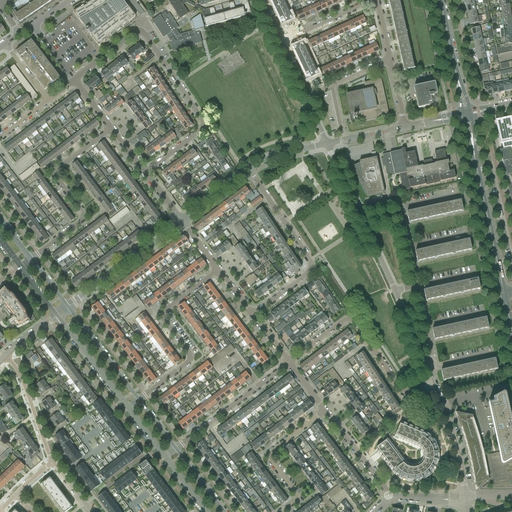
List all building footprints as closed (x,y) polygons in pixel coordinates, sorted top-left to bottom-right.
[(35,10),(36,12),(43,7),(42,5),(46,2),(47,4),(53,0),(15,0),(9,4),(15,12),(13,13),(20,23),(33,14),(32,12),(35,10)] [(85,0),(79,4),(72,8),(75,12),(73,13),(86,30),(85,31),(87,33),(88,33),(99,47),(100,46),(101,47),(112,38),(112,37),(117,33),(118,34),(125,29),(124,28),(129,24),(130,25),(141,16),(144,14),(147,12),(137,0),(85,0)] [(171,0),(169,2),(180,19),(188,13),(179,0),(171,0)] [(204,19),(206,27),(245,16),(245,15),(246,15),(246,14),(251,12),(251,13),(251,12),(250,9),(247,0),(240,0),(242,6),(235,8),(233,2),(228,3),(230,9),(215,14),(214,8),(209,9),(211,17),(204,19)] [(282,0),(270,0),(282,24),(293,19),(291,16),(290,17),(282,0)] [(324,0),(318,3),(322,11),(326,10),(325,9),(327,8),(324,0)] [(388,0),(392,17),(403,15),(403,14),(401,15),(397,0),(388,0)] [(318,3),(313,5),(316,13),(318,12),(319,13),(322,11),(318,3)] [(312,4),(307,6),(308,8),(311,16),(315,15),(315,14),(316,13),(313,5),(312,4)] [(308,8),(302,11),(306,18),(307,17),(308,18),(311,16),(308,8)] [(306,18),(302,11),(297,13),(296,13),(297,15),(298,16),(300,21),(301,21),(304,20),(304,19),(306,18)] [(172,51),(172,50),(174,50),(174,51),(177,51),(177,49),(201,42),(202,43),(199,32),(204,31),(203,28),(204,28),(200,15),(189,22),(192,31),(180,34),(176,29),(179,28),(175,21),(172,23),(169,18),(165,12),(152,21),(153,21),(164,37),(163,38),(168,35),(171,39),(169,40),(172,51)] [(359,18),(357,19),(360,26),(366,23),(362,16),(362,15),(358,17),(359,18)] [(392,17),(396,35),(406,33),(406,32),(405,32),(401,15),(403,15),(392,17)] [(477,16),(469,18),(470,24),(475,23),(481,22),(480,16),(477,17),(477,16)] [(355,19),(351,20),(355,28),(360,26),(357,19),(355,19)] [(348,23),(346,24),(349,31),(355,28),(351,20),(348,22),(348,23)] [(344,24),(340,25),(344,34),(345,33),(346,36),(351,34),(349,31),(346,24),(344,24)] [(337,28),(335,29),(339,36),(344,34),(340,25),(337,27),(337,28)] [(471,29),(472,35),(481,33),(479,27),(471,29)] [(333,29),(329,30),(333,39),(334,41),(340,39),(339,36),(335,29),(333,30),(333,29)] [(326,33),(324,34),(328,41),(329,44),(334,41),(333,39),(329,30),(326,32),(326,33)] [(396,35),(400,53),(411,50),(409,51),(405,33),(406,33),(396,35)] [(472,35),(474,41),(482,40),(481,33),(472,35)] [(322,34),(318,35),(322,44),(328,41),(324,34),(322,35),(322,34)] [(315,38),(313,39),(317,46),(322,44),(318,35),(315,37),(315,38)] [(503,45),(500,46),(500,48),(502,48),(504,48),(505,47),(508,47),(511,46),(511,45),(511,37),(504,38),(505,44),(503,44),(503,45)] [(313,39),(312,40),(311,39),(308,40),(308,41),(311,47),(311,49),(317,46),(313,39)] [(19,51),(17,53),(44,90),(55,82),(60,78),(53,69),(50,65),(45,58),(42,54),(37,47),(34,44),(31,40),(24,45),(25,46),(22,48),(22,47),(18,50),(19,51)] [(374,40),(368,43),(370,46),(373,53),(375,52),(375,53),(379,51),(378,51),(379,51),(375,43),(374,40)] [(474,41),(475,48),(483,46),(482,40),(474,41)] [(302,43),(293,47),(308,79),(318,74),(317,71),(315,72),(302,43)] [(139,44),(133,49),(138,55),(142,53),(142,54),(147,51),(144,47),(142,49),(139,44)] [(483,46),(475,48),(476,54),(485,52),(487,52),(488,52),(487,51),(486,45),(483,46)] [(370,46),(364,48),(368,56),(372,55),(371,54),(373,53),(370,46)] [(364,48),(359,51),(362,58),(364,57),(364,58),(368,56),(364,48)] [(127,53),(131,58),(129,59),(133,65),(134,64),(135,63),(134,61),(136,59),(135,58),(138,55),(133,49),(128,53),(127,53)] [(411,50),(400,53),(404,71),(415,69),(415,68),(413,69),(409,51),(411,51),(411,50)] [(359,51),(353,53),(357,62),(361,60),(360,59),(362,58),(359,51)] [(485,52),(476,54),(478,60),(486,58),(490,57),(489,51),(488,52),(487,52),(485,52)] [(353,53),(348,56),(351,63),(353,62),(353,63),(357,62),(353,53)] [(143,62),(145,64),(153,58),(152,55),(148,58),(143,62)] [(122,57),(117,61),(122,68),(125,65),(126,67),(129,65),(135,72),(137,70),(129,59),(126,61),(123,56),(122,56),(122,57)] [(341,56),(336,58),(337,61),(340,68),(342,68),(343,68),(346,67),(342,58),(341,56)] [(348,56),(342,58),(346,67),(350,65),(349,64),(351,63),(348,56)] [(478,60),(479,66),(487,64),(486,58),(478,60)] [(117,61),(112,65),(118,74),(124,70),(122,68),(117,61)] [(337,61),(332,63),(335,72),(339,70),(339,69),(340,68),(337,61)] [(332,63),(326,66),(330,73),(331,73),(332,73),(335,72),(332,63)] [(487,64),(479,66),(480,73),(489,71),(488,67),(490,67),(489,64),(487,64)] [(112,65),(107,69),(113,78),(118,74),(112,65)] [(326,66),(321,69),(321,70),(324,76),(325,77),(328,75),(328,74),(330,73),(326,66)] [(147,72),(150,77),(157,72),(154,67),(147,72)] [(7,68),(2,72),(6,77),(11,73),(7,68)] [(101,73),(104,78),(102,80),(106,85),(107,86),(109,84),(109,83),(114,79),(113,78),(107,69),(101,73)] [(150,77),(154,82),(161,78),(157,72),(150,77)] [(106,85),(102,80),(100,81),(96,76),(96,77),(86,85),(85,84),(85,85),(91,92),(98,100),(103,96),(99,90),(96,92),(94,89),(101,84),(103,87),(106,85)] [(154,82),(157,88),(164,83),(161,78),(154,82)] [(350,120),(351,124),(365,121),(376,119),(376,118),(389,116),(381,79),(373,80),(373,81),(368,82),(363,83),(365,91),(353,93),(353,91),(350,92),(350,94),(346,95),(350,114),(349,114),(350,118),(350,117),(351,120),(350,120)] [(502,81),(502,83),(504,91),(510,90),(508,82),(508,79),(502,81)] [(502,81),(496,82),(496,85),(498,93),(504,91),(502,83),(502,81)] [(492,94),(489,83),(489,82),(483,84),(485,95),(492,94)] [(492,82),(489,83),(492,94),(498,93),(496,85),(493,85),(492,82)] [(157,88),(153,90),(157,95),(159,94),(161,93),(168,88),(164,83),(157,88)] [(418,100),(416,101),(418,108),(426,107),(425,105),(429,104),(428,104),(432,104),(433,102),(433,101),(433,99),(435,99),(436,97),(435,94),(435,91),(436,91),(434,83),(414,87),(415,95),(417,95),(418,100)] [(161,93),(159,94),(162,99),(164,98),(171,93),(168,88),(161,93)] [(133,97),(130,92),(127,94),(124,96),(128,101),(133,97)] [(75,93),(70,97),(74,102),(79,98),(75,93)] [(164,98),(168,103),(175,99),(171,93),(164,98)] [(27,95),(22,98),(26,104),(31,100),(27,95)] [(117,100),(115,102),(119,108),(124,104),(123,103),(118,96),(116,98),(117,100)] [(70,97),(66,100),(70,106),(73,110),(78,106),(74,102),(70,97)] [(130,101),(126,104),(130,109),(140,102),(136,97),(134,98),(130,101)] [(22,98),(17,102),(21,107),(26,104),(22,98)] [(168,103),(162,107),(165,112),(170,108),(169,106),(171,108),(171,109),(178,104),(175,99),(168,103)] [(66,100),(61,104),(65,109),(70,106),(66,100)] [(109,105),(114,112),(119,108),(115,102),(113,100),(111,102),(113,104),(110,106),(109,105)] [(17,102),(13,106),(17,111),(21,107),(17,102)] [(140,102),(130,109),(134,114),(142,108),(144,107),(140,102)] [(61,104),(56,108),(60,113),(65,109),(61,104)] [(173,111),(175,114),(182,109),(178,104),(171,109),(168,111),(170,113),(173,111)] [(114,112),(109,105),(104,109),(109,116),(114,112)] [(13,106),(8,109),(12,115),(17,111),(13,106)] [(56,108),(51,111),(55,116),(60,113),(56,108)] [(134,114),(138,119),(145,113),(142,108),(134,114)] [(8,109),(3,113),(7,118),(12,115),(8,109)] [(175,114),(178,119),(185,115),(182,109),(175,114)] [(51,111),(47,115),(51,120),(55,116),(51,111)] [(138,119),(142,124),(149,119),(145,113),(138,119)] [(47,115),(42,118),(46,124),(51,120),(47,115)] [(178,123),(180,126),(189,120),(185,115),(178,119),(180,122),(178,123)] [(502,143),(503,149),(511,147),(511,116),(511,117),(495,120),(500,144),(502,143)] [(42,118),(37,122),(41,127),(43,130),(48,126),(46,124),(42,118)] [(168,118),(165,121),(167,123),(170,128),(171,127),(173,125),(170,121),(168,118)] [(149,119),(142,124),(146,130),(153,124),(149,119)] [(96,120),(91,123),(95,129),(100,125),(96,120)] [(180,126),(173,131),(177,136),(180,134),(178,131),(183,127),(185,130),(190,127),(190,128),(194,126),(191,122),(190,122),(189,120),(180,126)] [(37,122),(32,126),(36,131),(41,127),(37,122)] [(91,123),(86,127),(90,132),(95,129),(91,123)] [(84,125),(79,128),(81,131),(85,136),(90,132),(86,127),(84,125)] [(32,126),(27,129),(31,135),(36,131),(32,126)] [(27,129),(23,133),(27,138),(31,135),(27,129)] [(81,131),(76,134),(80,140),(85,136),(81,131)] [(140,136),(136,138),(139,142),(140,142),(145,138),(147,136),(147,135),(149,134),(147,131),(146,131),(145,132),(142,135),(140,136)] [(172,132),(166,135),(170,141),(176,137),(172,132)] [(23,133),(18,137),(22,142),(24,145),(29,141),(27,138),(23,133)] [(76,134),(72,138),(76,143),(80,140),(76,134)] [(166,135),(161,139),(165,145),(170,141),(166,135)] [(198,145),(197,145),(201,150),(203,148),(202,147),(207,144),(209,147),(215,143),(211,138),(210,136),(200,143),(198,145)] [(18,137),(13,140),(17,145),(22,142),(18,137)] [(160,137),(155,141),(160,149),(165,145),(161,139),(160,137)] [(72,138),(67,142),(71,147),(76,143),(72,138)] [(13,140),(8,144),(12,149),(17,145),(13,140)] [(98,145),(98,146),(95,148),(99,153),(101,151),(107,146),(103,141),(98,145)] [(150,145),(151,147),(155,152),(160,149),(155,141),(150,145)] [(67,142),(62,145),(66,151),(71,147),(67,142)] [(215,143),(209,147),(211,150),(211,151),(212,152),(218,148),(217,147),(218,146),(216,143),(215,144),(215,143)] [(12,149),(8,144),(3,147),(7,153),(12,149)] [(62,145),(57,149),(61,154),(66,151),(62,145)] [(150,145),(144,149),(146,151),(148,154),(147,155),(149,157),(150,156),(155,152),(151,147),(150,145)] [(101,151),(105,156),(111,151),(107,146),(101,151)] [(511,147),(503,149),(500,150),(502,159),(502,161),(502,162),(511,159),(511,147)] [(214,154),(216,157),(221,153),(218,148),(212,152),(213,154),(214,154)] [(398,151),(382,155),(383,159),(381,159),(382,165),(384,164),(385,167),(387,177),(399,174),(403,190),(405,190),(410,189),(410,188),(426,185),(440,182),(455,178),(454,170),(449,171),(449,170),(448,165),(448,164),(449,164),(448,160),(447,160),(446,160),(444,153),(445,153),(446,152),(445,149),(444,149),(434,151),(435,151),(438,162),(437,162),(435,163),(435,164),(433,164),(432,159),(423,161),(424,166),(423,166),(422,166),(418,167),(414,151),(406,153),(405,151),(405,148),(401,149),(401,151),(398,151)] [(57,149),(52,152),(56,158),(61,154),(57,149)] [(193,149),(188,153),(193,160),(200,154),(197,150),(195,151),(193,149)] [(105,156),(109,160),(114,156),(111,151),(105,156)] [(52,152),(48,156),(52,161),(56,158),(52,152)] [(188,153),(183,157),(188,163),(193,160),(188,153)] [(217,161),(218,162),(225,158),(221,153),(216,157),(218,160),(217,161)] [(48,156),(43,160),(47,165),(52,161),(48,156)] [(109,160),(112,165),(118,161),(114,156),(109,160)] [(183,157),(178,160),(182,166),(183,167),(188,163),(183,157)] [(367,197),(384,193),(376,157),(359,161),(360,163),(352,167),(365,196),(367,195),(367,197)] [(220,164),(222,167),(228,163),(225,158),(218,162),(220,164)] [(511,159),(502,162),(505,175),(506,175),(511,173),(511,159)] [(47,165),(43,160),(38,163),(42,169),(47,165)] [(178,160),(173,164),(177,170),(182,166),(178,160)] [(112,165),(116,170),(122,165),(118,161),(112,165)] [(71,166),(75,171),(80,167),(77,162),(71,166)] [(228,163),(222,167),(224,170),(224,171),(225,172),(231,168),(228,163)] [(173,164),(168,168),(172,174),(173,175),(176,173),(174,172),(177,170),(173,164)] [(116,170),(119,175),(125,170),(122,165),(116,170)] [(75,171),(79,176),(84,171),(80,167),(75,171)] [(168,168),(162,172),(164,174),(163,175),(166,179),(169,177),(172,182),(176,179),(173,175),(172,174),(168,168)] [(119,175),(123,180),(129,175),(125,170),(119,175)] [(79,176),(82,180),(88,176),(84,171),(79,176)] [(32,176),(36,181),(41,176),(38,172),(32,176)] [(211,174),(206,178),(212,185),(217,181),(215,178),(217,177),(214,172),(211,174)] [(123,180),(127,184),(133,180),(129,175),(123,180)] [(204,175),(199,179),(202,183),(207,188),(212,185),(206,178),(204,175)] [(36,181),(40,185),(45,181),(41,176),(36,181)] [(82,180),(86,185),(91,181),(88,176),(82,180)] [(5,181),(0,185),(0,188),(2,191),(9,186),(8,186),(11,184),(8,179),(5,181)] [(127,184),(130,189),(136,185),(133,180),(127,184)] [(40,185),(43,190),(49,186),(45,181),(40,185)] [(86,185),(90,190),(95,186),(91,181),(86,185)] [(207,188),(202,183),(197,187),(202,192),(207,188)] [(130,189),(134,194),(140,189),(136,185),(130,189)] [(191,189),(192,190),(197,196),(202,192),(197,187),(196,185),(191,189)] [(2,191),(6,196),(12,191),(9,186),(2,191)] [(43,190),(47,195),(52,191),(49,186),(43,190)] [(90,190),(93,195),(99,191),(95,186),(90,190)] [(244,188),(240,191),(244,196),(245,197),(247,200),(254,195),(252,192),(249,189),(247,190),(245,187),(244,188)] [(12,191),(6,196),(9,201),(16,196),(19,194),(15,189),(12,191)] [(134,194),(137,199),(143,194),(140,189),(134,194)] [(190,192),(187,194),(192,200),(197,196),(192,190),(191,189),(189,191),(190,192)] [(184,190),(179,194),(186,204),(192,200),(187,194),(186,193),(184,190)] [(47,195),(50,200),(56,195),(52,191),(47,195)] [(93,195),(97,199),(102,195),(99,191),(93,195)] [(240,191),(235,194),(239,200),(244,196),(240,191)] [(137,199),(141,204),(147,199),(143,194),(137,199)] [(235,194),(230,198),(235,205),(240,201),(239,200),(235,194)] [(50,200),(54,204),(59,200),(56,195),(50,200)] [(97,199),(100,204),(106,200),(102,195),(97,199)] [(9,201),(13,205),(19,200),(16,196),(9,201)] [(262,200),(260,197),(260,196),(250,204),(253,207),(262,200)] [(230,198),(225,202),(229,208),(230,209),(231,211),(236,207),(235,205),(234,204),(230,198)] [(141,204),(145,208),(151,204),(147,199),(141,204)] [(13,205),(17,210),(23,205),(19,200),(13,205)] [(54,204),(58,209),(63,205),(59,200),(54,204)] [(100,204),(104,209),(109,205),(106,200),(100,204)] [(461,200),(443,204),(445,215),(445,214),(462,210),(463,211),(461,200)] [(225,213),(230,209),(225,202),(220,206),(218,207),(223,213),(224,212),(225,213)] [(145,208),(148,213),(154,208),(151,204),(145,208)] [(443,204),(425,208),(427,219),(427,217),(444,214),(445,215),(443,204)] [(17,210),(20,215),(27,210),(23,205),(17,210)] [(58,209),(61,214),(67,210),(63,205),(58,209)] [(109,205),(104,209),(108,214),(110,216),(112,214),(112,215),(116,212),(114,209),(113,210),(109,205)] [(218,207),(213,211),(218,217),(223,213),(218,207)] [(148,213),(152,218),(158,213),(154,208),(148,213)] [(255,212),(258,217),(265,213),(262,208),(255,212)] [(427,219),(425,208),(407,212),(409,223),(409,221),(427,218),(427,219)] [(20,215),(24,220),(30,215),(27,210),(20,215)] [(61,214),(65,219),(70,214),(67,210),(61,214)] [(213,211),(208,215),(213,220),(214,222),(216,220),(215,219),(218,217),(213,211)] [(158,213),(152,218),(156,223),(162,218),(158,213)] [(258,217),(262,222),(268,218),(265,213),(258,217)] [(70,214),(65,219),(68,223),(74,219),(70,214)] [(24,220),(27,224),(34,220),(30,215),(24,220)] [(208,215),(203,218),(209,226),(214,222),(213,220),(208,215)] [(104,216),(99,220),(103,225),(108,221),(104,216)] [(34,220),(27,224),(31,229),(37,224),(40,222),(36,218),(34,220)] [(203,218),(198,222),(203,229),(209,226),(203,218)] [(263,225),(261,227),(262,229),(272,223),(268,218),(262,222),(263,225)] [(99,220),(94,223),(99,229),(103,225),(99,220)] [(198,222),(193,226),(198,233),(199,234),(204,230),(203,229),(198,222)] [(94,223),(90,227),(94,232),(99,229),(94,223)] [(272,223),(262,229),(265,234),(268,232),(275,228),(272,223)] [(31,229),(35,234),(41,229),(37,224),(31,229)] [(90,227),(85,231),(89,236),(94,232),(90,227)] [(268,232),(265,234),(267,237),(269,239),(271,237),(278,233),(275,228),(268,232)] [(35,234),(38,239),(45,234),(41,229),(35,234)] [(85,231),(80,234),(84,240),(89,236),(85,231)] [(138,231),(133,235),(138,241),(143,237),(138,231)] [(45,234),(38,239),(42,244),(51,237),(47,232),(45,234)] [(271,237),(275,242),(282,238),(278,233),(271,237)] [(80,234),(75,238),(79,243),(84,240),(80,234)] [(180,237),(178,239),(183,245),(188,241),(183,235),(182,234),(179,237),(180,237)] [(133,235),(128,238),(133,244),(138,241),(133,235)] [(75,238),(71,241),(75,247),(79,243),(75,238)] [(128,238),(124,242),(128,248),(133,244),(128,238)] [(275,242),(278,247),(285,243),(282,238),(275,242)] [(176,239),(173,242),(178,249),(183,245),(178,239),(177,240),(176,239)] [(469,240),(451,244),(453,254),(454,254),(453,253),(471,249),(471,250),(472,250),(469,240)] [(71,241),(66,245),(70,251),(75,247),(71,241)] [(227,241),(222,245),(227,251),(232,247),(227,241)] [(234,248),(238,253),(244,248),(247,246),(243,241),(234,248)] [(124,242),(119,245),(124,252),(128,248),(124,242)] [(171,245),(169,246),(174,252),(178,249),(173,242),(170,244),(171,245)] [(216,247),(217,248),(222,255),(227,251),(222,245),(221,243),(216,247)] [(280,250),(281,252),(288,248),(285,243),(278,247),(275,249),(276,252),(280,250)] [(451,244),(433,248),(435,258),(436,258),(435,257),(453,253),(453,254),(451,244)] [(66,245),(61,249),(65,254),(70,251),(66,245)] [(119,245),(114,249),(119,255),(124,252),(119,245)] [(167,246),(163,249),(169,256),(170,258),(175,255),(174,252),(169,246),(167,247),(167,246)] [(217,248),(216,247),(211,250),(217,258),(222,255),(217,248)] [(238,253),(242,258),(248,253),(244,248),(238,253)] [(283,256),(284,257),(291,252),(288,248),(281,252),(283,256)] [(435,258),(433,248),(415,251),(418,262),(417,261),(435,257),(435,258)] [(61,249),(56,252),(60,258),(63,261),(67,257),(65,254),(61,249)] [(114,249),(109,253),(114,259),(119,255),(114,249)] [(161,252),(159,253),(164,260),(169,256),(163,249),(160,251),(161,252)] [(60,258),(56,252),(51,256),(55,261),(60,258)] [(242,258),(245,262),(253,257),(249,252),(248,253),(242,258)] [(286,259),(288,262),(295,257),(291,252),(284,257),(283,258),(281,259),(283,261),(286,259)] [(109,253),(105,256),(109,262),(114,259),(109,253)] [(157,253),(154,256),(159,263),(164,260),(159,253),(158,254),(157,253)] [(105,256),(100,260),(104,266),(109,262),(105,256)] [(151,259),(149,260),(154,267),(159,263),(154,256),(151,258),(151,259)] [(245,262),(249,267),(256,261),(253,257),(245,262)] [(288,262),(286,263),(289,268),(291,267),(298,262),(295,257),(288,262)] [(201,258),(196,262),(201,269),(203,267),(203,268),(206,266),(206,265),(201,258)] [(100,260),(95,264),(100,270),(104,266),(100,260)] [(148,261),(144,263),(150,271),(154,267),(149,260),(148,261)] [(256,261),(249,267),(252,272),(256,269),(260,266),(256,261)] [(196,262),(191,266),(197,273),(200,271),(199,270),(201,269),(196,262)] [(298,262),(291,267),(294,272),(301,267),(298,262)] [(142,267),(140,268),(145,274),(150,271),(144,263),(141,266),(142,267)] [(95,264),(90,267),(95,273),(100,270),(95,264)] [(191,266),(186,269),(191,276),(193,275),(194,275),(197,273),(191,266)] [(90,267),(85,271),(90,277),(95,273),(90,267)] [(180,271),(182,273),(187,280),(190,278),(190,277),(191,276),(186,269),(185,267),(180,271)] [(138,268),(135,271),(140,278),(142,280),(146,276),(145,274),(140,268),(138,269),(138,268)] [(85,271),(81,275),(85,281),(90,277),(85,271)] [(132,274),(130,275),(135,282),(140,278),(135,271),(131,273),(132,274)] [(277,272),(272,276),(278,284),(283,280),(277,272)] [(182,273),(177,277),(182,283),(183,282),(184,283),(187,280),(182,273)] [(245,280),(247,284),(251,288),(256,284),(254,282),(258,280),(253,274),(245,280)] [(81,275),(76,278),(81,284),(85,281),(81,275)] [(128,276),(125,278),(131,285),(135,282),(130,275),(129,276),(128,276)] [(270,278),(268,280),(268,281),(273,287),(278,284),(272,276),(271,275),(269,276),(270,278)] [(177,277),(172,280),(178,288),(181,285),(180,284),(182,283),(177,277)] [(81,284),(76,278),(71,282),(76,288),(81,284)] [(122,281),(121,282),(126,289),(131,285),(125,278),(122,280),(122,281)] [(315,285),(317,289),(324,284),(319,278),(306,286),(310,291),(312,289),(311,288),(315,285)] [(478,279),(460,283),(462,293),(462,292),(480,288),(480,290),(480,289),(478,279)] [(172,280),(167,284),(172,290),(174,289),(174,290),(178,288),(172,280)] [(268,281),(263,285),(268,291),(273,287),(268,281)] [(119,283),(116,285),(121,292),(126,289),(121,282),(119,284),(119,283)] [(203,288),(207,293),(213,288),(212,286),(213,286),(211,283),(210,283),(203,288)] [(262,283),(257,287),(259,288),(263,295),(268,291),(263,285),(262,283)] [(460,283),(442,287),(444,297),(444,296),(461,292),(462,293),(460,283)] [(0,306),(1,306),(2,307),(4,305),(13,317),(11,319),(12,320),(9,322),(11,325),(13,323),(17,328),(35,319),(30,309),(17,292),(8,284),(0,292),(0,306)] [(167,284),(163,288),(168,295),(171,292),(172,290),(167,284)] [(319,292),(320,294),(327,289),(324,284),(317,289),(319,292)] [(113,288),(111,290),(116,296),(121,292),(116,285),(112,288),(113,288)] [(444,297),(442,287),(424,290),(426,301),(426,300),(443,296),(444,297)] [(163,288),(158,291),(163,298),(164,296),(165,297),(168,295),(163,288)] [(207,293),(211,298),(218,292),(215,289),(215,290),(213,288),(207,293)] [(263,295),(259,288),(254,292),(259,298),(263,295)] [(304,288),(299,292),(304,298),(309,294),(304,288)] [(322,295),(324,299),(330,294),(327,289),(320,294),(321,296),(322,295)] [(116,296),(111,290),(110,291),(109,290),(106,293),(111,300),(116,296)] [(158,291),(153,295),(158,302),(162,300),(161,299),(163,298),(158,291)] [(151,292),(146,296),(148,298),(153,305),(155,304),(158,302),(153,295),(151,292)] [(214,302),(221,298),(219,296),(220,295),(218,292),(211,298),(214,302)] [(299,292),(294,296),(299,302),(304,298),(299,292)] [(325,302),(327,304),(333,299),(330,294),(324,299),(326,302),(325,302)] [(294,296),(289,299),(294,305),(299,302),(294,296)] [(153,305),(148,298),(143,302),(148,309),(149,309),(152,307),(152,306),(153,305)] [(214,302),(211,304),(215,309),(218,307),(225,302),(223,299),(222,299),(221,298),(214,302)] [(289,299),(285,303),(289,309),(294,305),(289,299)] [(328,305),(330,309),(337,304),(333,299),(327,304),(328,306),(328,305)] [(146,309),(140,301),(135,304),(138,308),(146,309)] [(94,311),(95,312),(102,307),(98,302),(91,308),(92,308),(91,308),(93,311),(94,311)] [(181,311),(182,312),(188,307),(184,302),(178,307),(178,308),(177,308),(180,311),(181,311)] [(218,307),(221,312),(228,307),(227,305),(225,302),(218,307)] [(285,303),(280,306),(284,313),(286,314),(291,311),(289,309),(285,303)] [(337,304),(330,309),(332,312),(333,314),(340,310),(337,304)] [(280,306),(275,310),(280,316),(281,318),(286,315),(286,314),(284,313),(280,306)] [(96,315),(98,318),(105,312),(102,307),(95,312),(96,314),(96,315)] [(182,315),(185,318),(192,312),(188,307),(182,312),(183,314),(182,315)] [(225,317),(232,311),(230,308),(229,309),(228,307),(221,312),(225,317)] [(280,316),(275,310),(270,314),(271,315),(266,318),(269,323),(274,319),(275,320),(280,316)] [(225,317),(221,320),(225,324),(228,321),(229,322),(235,317),(234,315),(235,314),(232,311),(225,317)] [(101,320),(103,322),(109,317),(105,312),(98,318),(100,321),(101,320)] [(188,320),(189,322),(196,317),(192,312),(185,318),(187,321),(188,320)] [(137,318),(141,323),(148,318),(146,316),(147,316),(145,313),(144,313),(137,318)] [(323,314),(318,318),(323,324),(328,320),(323,314)] [(317,315),(312,319),(314,321),(318,328),(323,324),(318,318),(317,315)] [(103,324),(105,327),(113,322),(112,322),(109,317),(103,322),(104,324),(103,324)] [(189,324),(192,327),(199,322),(196,317),(189,322),(190,323),(189,324)] [(229,322),(232,326),(240,321),(237,318),(236,318),(235,317),(229,322)] [(141,323),(145,328),(152,322),(150,319),(149,319),(148,318),(141,323)] [(486,318),(468,322),(470,332),(471,332),(470,331),(488,327),(488,328),(489,328),(486,318)] [(307,323),(309,325),(314,331),(318,328),(314,321),(312,319),(307,323)] [(232,326),(236,331),(242,326),(241,325),(242,324),(240,321),(232,326)] [(108,330),(110,332),(116,327),(113,322),(105,327),(108,330)] [(145,328),(149,332),(155,327),(154,326),(155,325),(152,322),(145,328)] [(195,330),(196,331),(203,326),(199,322),(192,327),(194,330),(195,330)] [(468,322),(450,326),(452,336),(453,336),(452,335),(470,331),(470,332),(468,322)] [(309,325),(304,329),(309,335),(314,331),(309,325)] [(197,334),(199,337),(206,331),(203,326),(196,331),(198,333),(197,334)] [(236,331),(233,333),(237,338),(240,336),(247,330),(245,327),(244,328),(243,326),(236,331)] [(452,336),(450,326),(432,330),(434,340),(435,340),(434,339),(452,335),(452,336)] [(110,334),(113,337),(120,331),(116,327),(110,332),(111,333),(110,334)] [(152,337),(159,332),(157,328),(156,329),(155,327),(149,332),(152,337)] [(303,327),(298,330),(299,332),(304,339),(309,335),(304,329),(303,327)] [(240,336),(243,341),(250,336),(249,334),(247,330),(240,336)] [(342,333),(347,340),(348,341),(355,336),(351,331),(349,332),(347,330),(343,334),(342,333)] [(116,339),(117,341),(124,336),(120,331),(113,337),(115,340),(116,339)] [(202,339),(204,341),(210,336),(206,331),(199,337),(202,340),(202,339)] [(152,337),(149,339),(153,344),(162,337),(161,335),(162,335),(159,332),(152,337)] [(299,332),(295,336),(299,342),(304,339),(299,332)] [(338,337),(342,343),(347,340),(342,333),(342,334),(338,337)] [(293,334),(288,337),(290,340),(294,346),(299,342),(295,336),(293,334)] [(118,343),(120,346),(127,341),(124,336),(117,341),(118,343)] [(204,343),(207,346),(214,341),(210,336),(204,341),(205,342),(204,343)] [(243,341),(241,343),(244,348),(247,346),(254,340),(252,337),(251,337),(250,336),(243,341)] [(162,337),(153,344),(157,348),(159,346),(159,347),(167,341),(164,338),(164,339),(162,337)] [(333,340),(338,347),(342,343),(338,337),(337,337),(338,337),(333,341),(333,340)] [(44,344),(47,348),(57,342),(55,340),(53,341),(51,338),(44,344)] [(247,346),(250,350),(257,345),(256,344),(256,343),(254,340),(247,346)] [(328,344),(333,350),(333,351),(338,348),(338,347),(337,346),(333,340),(333,341),(328,344)] [(123,349),(124,351),(131,346),(127,341),(120,346),(122,350),(123,349)] [(159,347),(163,351),(170,346),(168,345),(169,344),(167,341),(159,347)] [(210,349),(211,350),(217,345),(214,341),(207,346),(209,349),(210,349)] [(47,348),(51,353),(58,347),(56,345),(58,343),(57,342),(47,348)] [(131,346),(124,351),(126,352),(125,353),(127,356),(134,350),(137,348),(133,344),(131,346)] [(323,348),(328,354),(329,355),(331,353),(330,353),(333,350),(328,344),(328,345),(324,348),(323,348)] [(217,345),(211,350),(212,352),(211,353),(214,356),(221,350),(217,345)] [(250,350),(254,355),(261,350),(259,346),(258,347),(257,345),(250,350)] [(163,351),(167,356),(174,351),(171,348),(170,346),(163,351)] [(51,353),(54,357),(63,350),(62,348),(60,350),(58,347),(51,353)] [(323,348),(319,352),(323,358),(328,354),(323,348)] [(54,357),(57,361),(64,356),(63,353),(64,352),(63,350),(54,357)] [(130,359),(132,360),(138,355),(134,350),(127,356),(130,359)] [(254,355),(258,360),(264,355),(263,353),(264,353),(261,350),(254,355)] [(31,352),(25,357),(28,361),(29,360),(30,361),(29,362),(27,363),(32,377),(37,375),(35,367),(39,364),(43,361),(38,354),(35,351),(32,353),(31,352)] [(167,356),(165,357),(169,362),(170,361),(177,356),(175,354),(176,354),(174,351),(167,356)] [(314,355),(320,363),(324,359),(323,358),(319,352),(319,351),(318,352),(319,352),(314,355)] [(353,358),(357,364),(357,363),(359,362),(366,357),(363,353),(363,352),(362,352),(358,355),(356,356),(356,357),(353,358)] [(132,362),(135,366),(142,360),(138,355),(132,360),(133,362),(132,362)] [(264,355),(258,360),(261,365),(268,360),(269,359),(266,356),(265,357),(264,355)] [(321,364),(320,363),(314,355),(309,359),(314,365),(316,368),(321,364)] [(57,361),(60,366),(70,359),(68,357),(66,358),(64,356),(57,361)] [(177,356),(170,361),(174,366),(181,361),(181,360),(179,357),(178,358),(177,356)] [(357,363),(357,364),(360,369),(362,367),(369,362),(366,358),(366,357),(359,362),(357,363)] [(405,357),(396,363),(401,372),(411,365),(405,357)] [(60,366),(64,370),(71,364),(69,362),(71,361),(70,359),(60,366)] [(304,362),(309,369),(314,365),(309,359),(305,363),(304,362)] [(495,359),(477,363),(479,374),(479,372),(497,368),(497,370),(498,370),(495,359)] [(138,368),(139,370),(145,365),(142,360),(135,366),(137,369),(138,368)] [(204,364),(203,366),(208,372),(212,368),(207,362),(207,361),(204,363),(204,364)] [(347,361),(344,364),(349,370),(351,368),(352,368),(347,361)] [(309,369),(304,362),(304,363),(300,366),(299,366),(305,374),(310,370),(309,369)] [(362,367),(360,369),(363,374),(366,372),(373,367),(372,367),(369,363),(370,362),(369,362),(362,367)] [(145,365),(139,370),(140,372),(139,372),(142,375),(149,370),(147,367),(149,365),(147,363),(145,365)] [(477,363),(459,367),(462,377),(461,376),(479,372),(479,374),(477,363)] [(64,370),(67,374),(76,367),(75,365),(73,367),(71,364),(64,370)] [(200,366),(197,368),(203,376),(208,372),(203,366),(201,367),(200,366)] [(67,374),(70,379),(78,373),(76,371),(78,369),(76,367),(67,374)] [(373,367),(366,372),(369,377),(376,372),(372,368),(373,367)] [(462,377),(459,367),(441,371),(443,381),(444,381),(443,380),(461,376),(461,378),(462,377)] [(195,372),(193,373),(198,379),(203,376),(197,368),(194,371),(195,372)] [(145,378),(146,379),(153,374),(149,370),(142,375),(144,378),(145,378)] [(245,372),(240,375),(245,382),(247,381),(248,381),(251,379),(250,378),(245,372)] [(376,372),(369,377),(372,382),(379,377),(376,373),(376,372)] [(70,379),(74,383),(83,376),(81,374),(79,375),(78,373),(70,379)] [(191,373),(188,376),(193,383),(198,379),(193,373),(191,374),(191,373)] [(153,374),(146,379),(147,381),(147,382),(149,385),(150,384),(156,379),(153,374)] [(240,375),(236,379),(241,386),(244,384),(244,383),(245,382),(240,375)] [(289,375),(284,379),(289,385),(294,381),(289,375)] [(74,383),(77,387),(84,382),(82,379),(84,378),(83,376),(74,383)] [(185,379),(183,380),(188,387),(193,383),(188,376),(185,378),(185,379)] [(39,390),(39,391),(47,385),(43,380),(45,379),(43,377),(38,380),(40,383),(35,386),(37,388),(36,389),(38,391),(39,390)] [(372,382),(371,383),(374,388),(383,382),(382,382),(379,378),(379,377),(372,382)] [(236,379),(231,383),(236,389),(237,388),(238,389),(241,386),(236,379)] [(284,379),(279,382),(284,388),(289,385),(284,379)] [(317,379),(312,383),(315,387),(320,384),(318,381),(317,379)] [(181,381),(178,383),(184,390),(186,393),(190,389),(188,387),(183,380),(182,381),(181,381)] [(333,380),(328,384),(334,391),(339,387),(337,385),(335,382),(333,380)] [(77,387),(80,391),(89,384),(88,383),(86,384),(84,382),(77,387)] [(279,382),(275,386),(279,392),(284,388),(279,382)] [(374,388),(372,389),(375,394),(378,393),(379,392),(386,387),(385,387),(382,383),(383,382),(374,388)] [(176,386),(174,387),(179,394),(184,390),(178,383),(175,385),(176,386)] [(231,383),(226,386),(232,394),(235,391),(234,390),(236,389),(231,383)] [(5,384),(0,388),(0,395),(4,401),(8,398),(13,395),(12,395),(5,385),(6,384),(5,384)] [(80,391),(83,396),(91,390),(89,388),(91,386),(89,384),(80,391)] [(323,387),(324,389),(329,395),(334,391),(328,384),(327,384),(323,387)] [(39,391),(38,391),(40,393),(41,393),(42,395),(43,395),(47,392),(48,394),(53,390),(56,388),(55,387),(54,386),(51,388),(50,389),(47,385),(39,391)] [(340,389),(344,394),(350,390),(346,385),(340,389)] [(226,386),(221,390),(226,396),(228,395),(229,396),(232,394),(226,386)] [(275,386),(270,390),(274,396),(279,392),(275,386)] [(172,388),(169,390),(174,398),(179,394),(174,387),(172,389),(172,388)] [(386,387),(379,392),(382,397),(389,392),(386,388),(386,387)] [(329,395),(324,389),(319,393),(324,399),(329,395)] [(45,408),(53,402),(49,397),(55,393),(53,390),(48,394),(46,395),(48,398),(41,403),(43,405),(42,406),(44,408),(45,408)] [(83,396),(87,400),(96,393),(94,391),(92,393),(91,390),(83,396)] [(166,393),(164,395),(169,401),(171,403),(176,400),(174,398),(169,390),(165,393),(166,393)] [(221,390),(217,394),(222,401),(225,398),(226,396),(221,390)] [(270,390),(265,393),(270,399),(274,396),(270,390)] [(344,394),(348,399),(354,395),(350,390),(344,394)] [(389,392),(382,397),(383,399),(382,399),(385,403),(386,402),(393,397),(392,397),(389,393),(389,392)] [(96,393),(87,400),(90,404),(97,399),(95,396),(97,395),(96,393)] [(265,393),(260,397),(265,403),(270,399),(265,393)] [(354,395),(348,399),(351,404),(357,400),(360,397),(357,393),(354,395)] [(511,425),(505,395),(505,394),(504,393),(503,393),(502,393),(493,398),(494,402),(488,403),(499,452),(501,462),(501,463),(502,463),(503,463),(503,464),(504,464),(504,463),(511,459),(511,425)] [(210,394),(205,398),(207,401),(213,408),(216,406),(215,405),(217,404),(212,397),(210,394)] [(217,394),(212,397),(217,404),(218,402),(219,403),(222,401),(217,394)] [(169,401),(164,395),(163,396),(162,395),(159,397),(160,398),(159,398),(164,405),(169,401)] [(260,397),(255,401),(260,407),(265,403),(260,397)] [(393,397),(386,402),(389,407),(396,402),(395,402),(392,398),(393,397)] [(307,398),(302,402),(304,404),(309,410),(314,407),(309,401),(307,398)] [(100,400),(93,405),(96,410),(103,404),(100,400)] [(351,404),(355,409),(361,405),(357,400),(351,404)] [(207,401),(202,405),(207,411),(209,410),(213,408),(207,401)] [(255,401),(250,404),(255,410),(260,407),(255,401)] [(8,413),(16,408),(12,402),(4,408),(5,407),(9,413),(8,413)] [(45,408),(44,409),(46,411),(47,410),(48,412),(49,412),(53,409),(54,411),(61,406),(59,404),(56,406),(53,402),(45,408)] [(396,402),(389,407),(392,412),(391,413),(393,416),(399,412),(397,409),(399,407),(396,403),(396,402)] [(247,407),(246,408),(250,414),(255,410),(250,404),(250,403),(247,406),(247,407)] [(103,404),(96,410),(99,414),(106,409),(103,404)] [(304,404),(299,408),(304,414),(309,410),(304,404)] [(373,404),(371,405),(368,407),(372,412),(376,409),(373,404)] [(202,405),(197,408),(203,415),(206,413),(205,412),(207,411),(202,405)] [(355,409),(359,414),(365,410),(361,405),(355,409)] [(52,417),(50,419),(52,421),(51,421),(53,423),(63,416),(65,414),(61,410),(63,408),(61,406),(54,411),(56,414),(52,417)] [(297,406),(293,409),(294,412),(299,418),(304,414),(299,408),(297,406)] [(12,419),(20,413),(16,408),(8,413),(8,414),(9,413),(13,418),(12,419)] [(197,408),(193,412),(198,418),(199,417),(200,418),(203,415),(197,408)] [(246,408),(241,412),(245,418),(250,414),(246,408)] [(99,414),(97,415),(101,420),(102,419),(110,413),(106,409),(99,414)] [(390,419),(383,411),(381,413),(387,421),(390,419)] [(193,412),(188,415),(193,423),(197,420),(196,419),(198,418),(193,412)] [(241,412),(236,415),(241,421),(245,418),(241,412)] [(294,412),(289,415),(294,421),(299,418),(294,412)] [(472,415),(456,412),(457,416),(458,420),(460,424),(461,428),(462,427),(463,433),(465,438),(466,440),(467,445),(468,447),(469,452),(469,454),(470,459),(471,461),(473,469),(473,473),(474,476),(475,483),(476,489),(489,479),(488,476),(486,477),(484,466),(482,458),(479,446),(476,435),(473,424),(471,418),(473,417),(472,415)] [(20,413),(12,419),(13,418),(17,424),(16,424),(16,425),(24,419),(24,418),(22,415),(22,416),(20,413)] [(110,413),(102,419),(105,423),(113,417),(110,413)] [(351,420),(355,425),(363,419),(359,414),(351,420)] [(188,415),(183,419),(188,426),(190,424),(190,425),(193,423),(188,415)] [(236,415),(231,419),(236,425),(241,421),(236,415)] [(289,415),(285,419),(289,425),(294,421),(289,415)] [(379,422),(374,415),(371,418),(376,425),(379,422)] [(54,423),(53,424),(55,426),(57,428),(57,427),(61,424),(63,427),(67,424),(68,423),(63,416),(53,423),(54,423)] [(277,419),(280,423),(285,429),(289,425),(285,419),(282,416),(277,419)] [(105,423),(104,424),(107,429),(109,427),(116,422),(113,417),(105,423)] [(365,425),(367,424),(369,422),(365,417),(363,419),(355,425),(359,430),(365,425)] [(188,426),(183,419),(178,423),(183,430),(184,429),(184,430),(187,428),(186,427),(188,426)] [(231,419),(226,423),(231,429),(236,425),(231,419)] [(116,422),(109,427),(112,431),(120,426),(116,422)] [(226,423),(222,426),(226,432),(231,429),(226,423)] [(280,423),(275,426),(280,432),(285,429),(280,423)] [(309,429),(307,431),(311,436),(312,435),(313,434),(321,428),(317,423),(314,425),(311,428),(309,429)] [(268,427),(270,430),(275,436),(280,432),(275,426),(273,424),(268,427)] [(386,440),(376,448),(377,449),(379,451),(379,452),(380,452),(382,456),(386,460),(393,470),(395,472),(396,474),(398,475),(400,476),(402,478),(404,478),(406,479),(408,480),(410,480),(412,480),(414,480),(416,480),(418,479),(420,479),(422,478),(424,477),(426,476),(427,475),(429,474),(430,472),(432,471),(433,469),(434,468),(434,467),(435,465),(436,464),(436,463),(436,462),(437,460),(437,459),(437,457),(437,456),(437,455),(437,454),(437,453),(437,452),(436,451),(436,450),(436,449),(436,448),(435,447),(434,445),(434,444),(433,442),(432,441),(431,440),(430,438),(428,437),(426,436),(424,435),(422,434),(405,426),(400,424),(395,435),(399,437),(418,445),(419,445),(420,446),(421,447),(421,448),(422,448),(423,449),(423,450),(424,451),(424,452),(424,453),(424,454),(425,454),(425,455),(425,456),(424,457),(424,458),(424,459),(424,460),(424,461),(423,461),(423,462),(422,463),(422,464),(421,464),(420,465),(419,466),(418,467),(417,467),(416,467),(415,468),(413,468),(412,468),(411,468),(410,467),(409,467),(408,467),(407,466),(406,465),(405,465),(404,464),(403,463),(391,447),(386,440)] [(4,425),(0,427),(0,430),(1,433),(4,434),(8,430),(4,425)] [(365,425),(359,430),(362,435),(368,430),(365,425)] [(120,426),(112,431),(116,436),(123,430),(120,426)] [(222,426),(217,430),(221,436),(220,437),(222,440),(228,435),(226,432),(222,426)] [(23,428),(15,433),(19,439),(27,434),(26,434),(22,429),(23,428)] [(316,440),(317,439),(325,433),(321,428),(313,434),(312,435),(316,440)] [(116,436),(114,437),(117,442),(119,440),(126,435),(123,430),(116,436)] [(270,430),(265,434),(270,440),(275,436),(270,430)] [(63,431),(55,437),(58,441),(67,435),(63,431)] [(321,440),(323,442),(329,438),(325,433),(317,439),(319,441),(321,440)] [(19,439),(17,441),(21,446),(23,445),(31,439),(30,439),(26,434),(27,434),(19,439)] [(265,434),(261,437),(265,443),(270,440),(265,434)] [(67,435),(58,441),(62,445),(62,446),(70,440),(67,435)] [(126,435),(119,440),(122,445),(126,442),(130,439),(126,435)] [(261,437),(256,441),(260,447),(265,443),(261,437)] [(323,442),(326,447),(332,443),(329,438),(323,442)] [(31,439),(23,445),(27,450),(34,445),(34,444),(34,445),(30,440),(31,439)] [(62,445),(60,447),(63,451),(71,445),(72,445),(73,444),(70,440),(62,446),(62,445)] [(260,447),(256,441),(251,445),(256,451),(260,447)] [(196,446),(200,451),(206,447),(202,442),(196,446)] [(289,452),(295,448),(291,443),(285,448),(287,450),(288,450),(289,452)] [(326,447),(330,452),(336,448),(332,443),(326,447)] [(206,447),(200,451),(203,456),(210,452),(207,449),(210,446),(209,444),(206,447)] [(34,445),(27,450),(29,453),(28,455),(32,460),(39,454),(37,451),(38,450),(34,445)] [(71,445),(63,451),(67,455),(75,449),(72,445),(71,445)] [(136,446),(131,449),(137,457),(142,454),(136,446)] [(295,448),(289,452),(291,455),(293,457),(299,453),(299,452),(301,450),(298,446),(295,448)] [(330,452),(334,457),(340,453),(336,448),(330,452)] [(75,449),(67,455),(70,460),(79,453),(75,449)] [(131,449),(127,453),(133,461),(137,457),(131,449)] [(79,453),(70,460),(73,464),(83,457),(80,452),(79,453)] [(203,456),(207,461),(213,456),(210,452),(203,456)] [(247,455),(244,457),(248,462),(255,457),(251,453),(251,452),(247,455)] [(127,453),(122,456),(128,463),(128,464),(133,461),(127,453)] [(296,462),(302,457),(305,456),(303,453),(300,455),(299,453),(293,457),(295,460),(297,462),(296,462)] [(334,457),(338,462),(343,457),(340,453),(334,457)] [(122,456),(118,459),(124,467),(128,463),(122,456)] [(207,461),(211,466),(217,461),(213,456),(207,461)] [(255,457),(248,462),(252,467),(259,462),(258,462),(255,457)] [(302,457),(296,462),(298,464),(299,464),(300,466),(300,467),(306,462),(307,461),(305,458),(304,460),(302,457)] [(336,463),(336,464),(339,468),(340,468),(347,462),(343,457),(338,462),(336,463)] [(118,459),(114,463),(119,470),(124,467),(118,459)] [(18,460),(10,468),(16,475),(19,472),(20,472),(22,471),(21,470),(25,467),(18,460)] [(217,461),(211,466),(215,471),(223,464),(219,460),(217,461)] [(146,461),(138,467),(141,471),(149,465),(146,461)] [(303,471),(304,471),(310,467),(311,466),(308,461),(306,462),(300,467),(302,469),(304,471),(303,471)] [(83,462),(75,469),(79,473),(86,468),(87,467),(83,462)] [(259,462),(252,467),(255,472),(262,467),(262,466),(262,467),(258,462),(259,462)] [(340,468),(339,468),(343,473),(345,472),(351,467),(347,462),(340,468)] [(114,463),(110,466),(115,473),(119,470),(114,463)] [(215,471),(218,476),(227,469),(223,464),(215,471)] [(149,465),(141,471),(145,475),(153,469),(149,465)] [(105,469),(111,477),(115,473),(110,466),(105,469)] [(255,472),(254,473),(257,478),(259,477),(266,471),(262,467),(255,472)] [(307,476),(313,472),(310,467),(304,471),(306,474),(307,476)] [(345,472),(349,477),(355,472),(351,467),(345,472)] [(10,468),(1,476),(8,483),(11,480),(12,480),(14,479),(13,478),(16,475),(10,468)] [(86,468),(79,473),(82,478),(89,472),(86,468)] [(105,468),(100,472),(103,475),(106,480),(111,477),(105,469),(105,468)] [(153,469),(145,475),(148,480),(156,474),(153,469)] [(218,476),(222,481),(228,476),(231,474),(227,469),(218,476)] [(311,481),(319,475),(316,470),(313,472),(307,476),(309,479),(311,481)] [(266,471),(259,477),(263,481),(270,476),(269,476),(266,472),(266,471)] [(89,472),(82,478),(85,482),(93,476),(89,472)] [(131,472),(127,475),(132,482),(137,479),(131,472)] [(349,477),(352,481),(358,477),(355,472),(349,477)] [(156,474),(148,480),(151,484),(159,478),(156,474)] [(93,476),(85,482),(89,486),(96,481),(96,480),(97,480),(98,478),(96,475),(93,477),(93,476)] [(127,475),(122,479),(128,486),(132,482),(127,475)] [(314,486),(315,486),(321,481),(323,479),(319,475),(311,481),(313,484),(313,483),(315,486),(314,486)] [(222,481),(226,485),(232,481),(228,476),(222,481)] [(270,476),(263,481),(266,486),(273,481),(269,476),(270,476)] [(351,483),(355,488),(362,482),(358,477),(352,481),(351,483)] [(44,482),(41,484),(41,485),(42,484),(53,498),(53,499),(52,499),(61,493),(58,489),(55,485),(50,478),(45,482),(44,482)] [(96,481),(89,486),(92,491),(100,485),(102,483),(99,478),(97,480),(96,480),(96,481)] [(159,478),(151,484),(155,488),(163,482),(159,478)] [(122,479),(118,482),(123,489),(128,486),(122,479)] [(226,485),(229,490),(236,486),(232,481),(226,485)] [(266,486),(265,487),(269,492),(270,491),(277,486),(277,485),(276,486),(273,481),(266,486)] [(318,490),(318,491),(324,486),(321,481),(315,486),(317,488),(318,490)] [(118,482),(113,485),(119,492),(123,489),(118,482)] [(163,482),(155,488),(158,493),(166,487),(163,482)] [(358,492),(360,491),(366,487),(362,482),(355,488),(358,492)] [(236,486),(229,490),(233,495),(239,491),(242,489),(238,484),(236,486)] [(324,486),(318,491),(320,493),(322,495),(328,491),(330,489),(326,484),(324,486)] [(277,486),(270,491),(274,496),(280,490),(280,491),(277,486)] [(166,487),(158,493),(161,497),(169,491),(166,487)] [(360,491),(364,496),(369,492),(366,487),(360,491)] [(280,490),(274,496),(277,500),(278,500),(284,495),(280,491),(281,491),(280,490)] [(105,491),(97,498),(101,502),(108,496),(105,491)] [(169,491),(161,497),(165,502),(173,496),(169,491)] [(233,495),(237,500),(243,495),(239,491),(233,495)] [(363,504),(362,505),(366,509),(366,508),(373,501),(371,498),(373,497),(369,492),(364,496),(367,501),(363,504)] [(61,493),(52,499),(53,499),(54,498),(63,511),(66,511),(67,511),(72,507),(66,500),(64,496),(61,493)] [(237,500),(241,505),(247,500),(243,495),(237,500)] [(284,495),(278,500),(278,501),(281,505),(282,505),(282,504),(288,500),(287,500),(284,496),(284,495)] [(108,496),(101,502),(104,506),(112,500),(108,496)] [(173,496),(165,502),(168,506),(176,500),(173,496)] [(315,498),(313,500),(317,506),(322,503),(318,496),(317,497),(318,497),(315,498)] [(112,500),(104,506),(107,511),(115,505),(112,500)] [(176,500),(168,506),(171,510),(179,504),(179,503),(176,500)] [(241,505),(244,510),(250,505),(247,500),(241,505)] [(311,502),(308,504),(314,511),(319,508),(317,506),(313,500),(313,501),(311,502)] [(351,511),(353,510),(345,500),(340,504),(345,508),(343,509),(344,511),(342,511),(351,511)]
